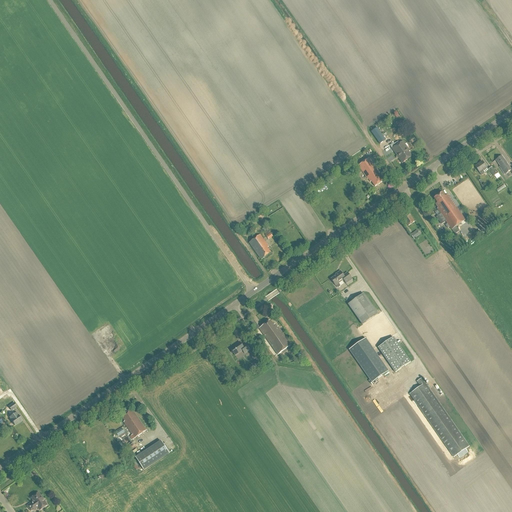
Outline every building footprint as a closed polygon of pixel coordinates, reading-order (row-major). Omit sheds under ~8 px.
[(377,128),(371,132),(380,145),(386,141),(377,128)] [(400,160),(401,159),(403,163),(412,157),(409,152),(410,151),(403,142),(392,149),(400,160)] [(496,160),(500,167),(499,167),(505,175),(510,171),(511,170),(502,156),(496,160)] [(371,182),(375,187),(382,182),(379,177),(380,174),(369,159),(358,166),(367,179),(368,179),(370,183),(371,182)] [(475,167),(481,176),(484,174),(483,172),(487,169),(482,162),(475,167)] [(492,167),(488,170),(489,171),(490,171),(494,177),(498,173),(495,169),(494,170),(492,167)] [(452,230),(465,221),(448,195),(445,197),(443,193),(434,199),(437,204),(436,205),(438,209),(437,209),(441,215),(437,218),(441,225),(446,222),(452,230)] [(406,222),(408,227),(415,222),(410,215),(408,216),(407,214),(404,217),(407,222),(406,222)] [(267,240),(272,237),(268,231),(264,234),(267,240)] [(411,235),(414,239),(421,235),(418,231),(411,235)] [(249,243),(261,260),(271,253),(268,248),(269,248),(266,244),(266,243),(260,235),(249,243)] [(335,286),(336,286),(337,288),(338,288),(340,287),(340,286),(339,284),(344,281),(346,284),(352,280),(348,273),(343,276),(341,271),(337,274),(338,275),(331,280),(335,286)] [(348,305),(362,325),(377,315),(363,294),(348,305)] [(277,328),(275,325),(274,326),(270,321),(259,329),(278,355),(291,346),(278,327),(277,328)] [(411,363),(393,338),(378,348),(395,373),(411,363)] [(388,372),(366,339),(349,350),(372,383),(388,372)] [(230,349),(235,356),(243,351),(245,354),(250,350),(246,344),(243,347),(240,343),(230,349)] [(258,361),(252,365),(255,369),(261,365),(258,361)] [(410,394),(425,416),(453,457),(469,447),(425,384),(421,379),(417,382),(420,387),(410,394)] [(130,437),(132,440),(146,431),(132,410),(122,417),(125,422),(124,423),(133,435),(130,437)] [(18,416),(16,413),(9,418),(15,426),(22,421),(18,416)] [(122,428),(114,432),(117,436),(124,433),(122,428)] [(161,442),(136,458),(144,470),(169,454),(161,442)] [(39,508),(40,511),(47,506),(43,499),(43,498),(42,497),(41,497),(39,494),(32,498),(33,500),(34,501),(33,503),(31,505),(30,504),(27,506),(31,511),(33,509),(34,510),(38,508),(39,508)]
